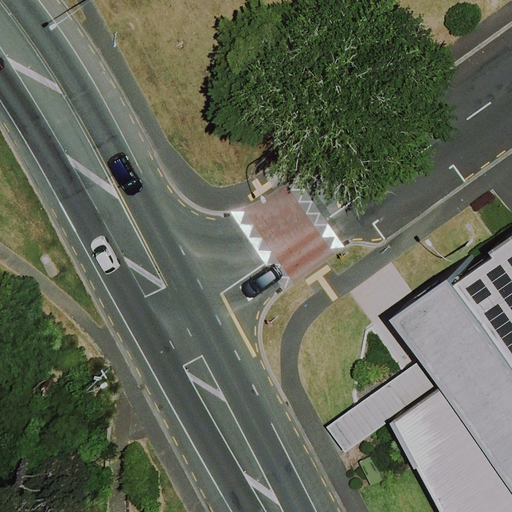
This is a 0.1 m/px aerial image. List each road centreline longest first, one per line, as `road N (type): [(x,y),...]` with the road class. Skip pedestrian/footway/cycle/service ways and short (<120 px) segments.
road 1 (tertiary): [(511,88),(174,323)]
road 2 (tertiary): [(0,18),(174,323)]
road 3 (tertiary): [(174,323),(275,511)]
